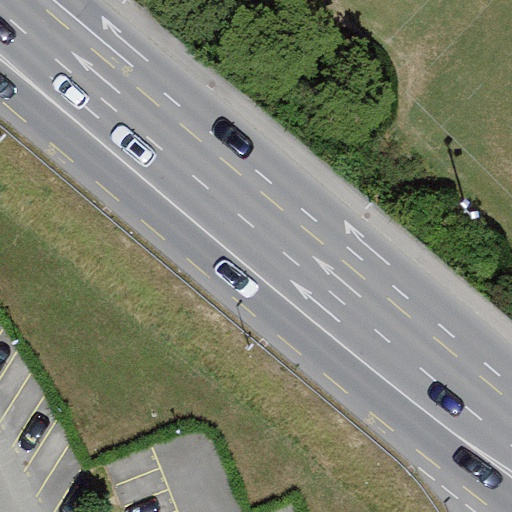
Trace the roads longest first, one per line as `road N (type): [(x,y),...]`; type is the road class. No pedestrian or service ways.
road 1 (secondary): [(511,455),(99,117)]
road 2 (motorway): [(99,117),(38,0)]
road 3 (secondary): [(99,117),(0,36)]
